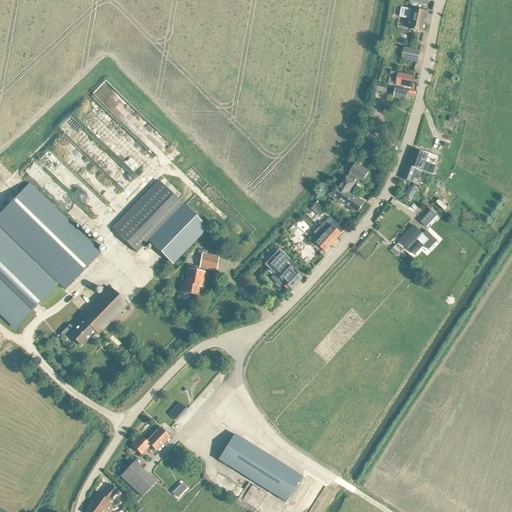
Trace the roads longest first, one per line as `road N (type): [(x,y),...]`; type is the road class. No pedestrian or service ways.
road 1 (unclassified): [(243,342),(360,227),(391,177),(441,0)]
road 2 (unclassified): [(76,511),(124,423),(194,352),(243,342)]
road 3 (unclassified): [(381,511),(285,451),(258,423),(234,377),(243,342)]
